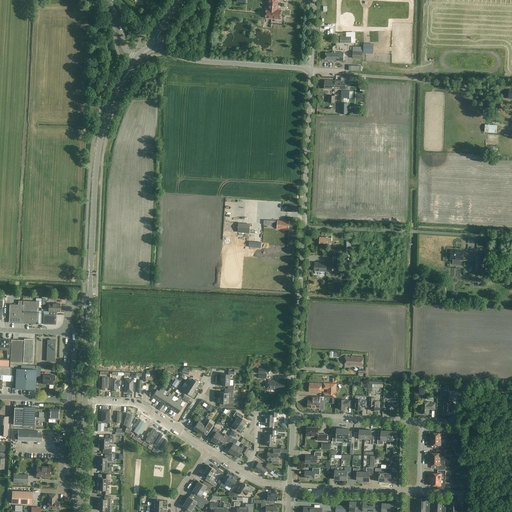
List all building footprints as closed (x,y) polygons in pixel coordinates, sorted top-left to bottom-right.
[(276,0),(268,0),(269,3),(268,9),(267,9),(266,11),(265,11),(265,16),(266,16),(266,18),(277,19),(277,20),(281,20),(282,17),(281,17),(281,10),(276,10),(276,7),(277,7),(278,3),(276,0)] [(347,31),(347,36),(352,35),(352,42),(356,42),(356,31),(347,31)] [(344,61),(344,52),(333,52),(333,53),(326,53),(326,60),(329,60),(329,61),(344,61)] [(335,89),(336,81),(325,81),(325,89),(335,89)] [(346,81),(336,81),(335,89),(345,89),(346,81)] [(341,98),(341,102),(349,102),(349,99),(350,91),(341,91),(341,98)] [(495,133),(497,133),(497,126),(495,126),(495,125),(490,125),(485,124),(485,132),(492,133),(495,133)] [(277,229),(289,230),(289,227),(290,227),(290,224),(289,224),(290,221),(287,221),(287,220),(284,220),(284,221),(278,220),(277,229)] [(238,223),(238,232),(250,233),(250,224),(238,223)] [(450,250),(450,259),(453,259),(452,264),(460,265),(460,260),(463,260),(464,251),(450,250)] [(315,262),(315,271),(327,271),(327,268),(329,268),(329,270),(336,270),(336,256),(330,256),(329,263),(327,263),(315,262)] [(9,323),(38,324),(39,301),(23,301),(23,305),(18,305),(10,304),(9,323)] [(49,303),(48,314),(56,315),(56,312),(60,312),(60,304),(49,303)] [(48,314),(44,314),(43,324),(56,325),(56,315),(48,314)] [(7,354),(10,354),(10,362),(32,363),(33,339),(24,339),(24,340),(11,340),(11,342),(9,342),(9,339),(0,338),(0,346),(7,347),(7,354)] [(55,340),(47,340),(46,361),(54,362),(55,340)] [(364,357),(345,356),(345,364),(363,365),(364,357)] [(10,367),(0,366),(0,387),(2,388),(2,380),(1,380),(1,378),(0,377),(0,374),(10,375),(10,367)] [(36,369),(26,369),(16,368),(15,388),(15,389),(36,390),(36,389),(35,389),(36,369)] [(266,374),(265,374),(266,369),(258,368),(258,378),(266,379),(266,374)] [(221,380),(230,380),(230,375),(234,375),(234,372),(228,371),(228,374),(221,374),(221,380)] [(55,376),(43,375),(42,384),(50,384),(53,384),(53,385),(54,385),(55,376)] [(186,380),(197,387),(199,383),(192,378),(191,380),(187,378),(186,380)] [(125,379),(124,393),(132,393),(133,380),(125,379)] [(197,387),(186,380),(185,382),(188,384),(186,387),(194,391),(197,387)] [(230,380),(221,380),(220,385),(228,385),(228,389),(234,389),(234,385),(229,385),(230,380)] [(267,389),(285,390),(285,382),(280,381),(280,382),(278,382),(278,380),(268,380),(267,389)] [(322,383),(310,383),(309,392),(321,393),(322,383)] [(327,389),(327,393),(323,393),(323,397),(329,397),(329,393),(335,394),(335,389),(334,389),(334,384),(331,384),(324,383),(324,389),(327,389)] [(194,391),(186,387),(185,389),(182,387),(180,389),(191,396),(194,391)] [(437,395),(441,395),(441,397),(444,397),(443,401),(443,409),(443,414),(452,415),(452,407),(453,407),(453,402),(448,401),(448,398),(449,398),(449,392),(447,391),(447,387),(438,387),(437,395)] [(163,389),(161,388),(159,391),(156,389),(152,397),(156,400),(163,389)] [(160,402),(165,395),(163,394),(165,391),(163,389),(156,400),(160,402)] [(228,389),(227,392),(220,392),(220,398),(232,398),(233,398),(234,397),(234,394),(233,393),(233,389),(228,389)] [(167,396),(165,395),(160,402),(165,405),(172,395),(169,393),(167,396)] [(169,408),(174,401),(172,399),(174,396),(172,395),(165,405),(169,408)] [(323,400),(323,397),(317,397),(313,396),(312,400),(308,400),(308,408),(320,408),(320,400),(323,400)] [(219,403),(224,403),(224,407),(233,408),(233,404),(231,402),(232,398),(220,398),(219,403)] [(378,411),(379,401),(374,401),(375,398),(369,398),(368,406),(371,406),(371,410),(378,411)] [(397,412),(397,406),(396,406),(397,401),(387,401),(388,398),(384,398),(384,407),(387,407),(387,410),(392,410),(392,411),(397,412)] [(173,411),(180,400),(178,399),(176,402),(174,401),(169,408),(173,411)] [(350,406),(350,400),(345,400),(338,399),(338,409),(345,409),(345,406),(350,406)] [(367,407),(367,400),(362,400),(362,399),(355,399),(355,410),(362,410),(362,407),(367,407)] [(180,400),(173,411),(178,414),(183,406),(180,405),(182,402),(180,400)] [(421,413),(424,413),(424,415),(428,415),(428,413),(429,414),(429,409),(435,409),(435,403),(429,403),(429,402),(421,402),(421,407),(421,413)] [(14,425),(23,425),(34,426),(35,407),(23,406),(23,408),(14,407),(14,425)] [(49,409),(49,419),(48,422),(55,423),(55,421),(59,421),(60,409),(49,409)] [(109,409),(101,409),(100,423),(109,423),(109,409)] [(237,418),(235,420),(243,426),(246,421),(241,417),(242,415),(236,411),(233,415),(237,418)] [(270,415),(266,415),(265,426),(273,427),(273,417),(277,417),(277,412),(270,412),(270,415)] [(127,413),(123,426),(129,428),(133,415),(127,413)] [(193,429),(198,432),(203,424),(200,422),(202,420),(200,418),(201,416),(198,414),(194,421),(197,423),(193,429)] [(0,417),(0,434),(7,435),(8,416),(0,416),(0,418),(0,417)] [(139,437),(147,424),(140,420),(132,433),(139,437)] [(240,430),(243,426),(235,420),(233,423),(230,420),(227,425),(233,429),(234,427),(240,430)] [(204,433),(207,435),(213,425),(208,421),(207,423),(205,421),(203,424),(198,432),(203,435),(204,433)] [(216,443),(221,435),(218,433),(220,430),(215,427),(211,432),(214,434),(211,440),(216,443)] [(327,441),(328,435),(321,434),(319,434),(319,428),(307,427),(307,429),(306,429),(306,431),(307,432),(307,436),(318,437),(318,440),(327,441)] [(145,441),(148,443),(157,431),(153,428),(145,441)] [(342,438),(343,429),(337,428),(336,435),(333,435),(332,442),(339,442),(339,438),(342,438)] [(349,429),(343,429),(342,438),(342,443),(352,443),(352,431),(349,431),(349,429)] [(430,436),(430,439),(441,439),(441,436),(445,436),(446,430),(438,429),(437,433),(431,433),(431,436),(430,436)] [(18,430),(18,440),(42,441),(42,433),(38,433),(38,431),(18,430)] [(269,434),(265,434),(264,439),(265,439),(265,445),(276,446),(276,445),(273,445),(273,436),(276,436),(276,430),(269,430),(269,434)] [(365,430),(365,439),(370,439),(370,444),(373,444),(374,436),(371,436),(371,430),(365,430)] [(387,440),(387,431),(381,430),(381,437),(378,437),(377,444),(383,445),(383,440),(387,440)] [(394,431),(387,431),(387,440),(391,440),(390,445),(397,445),(397,435),(393,435),(394,431)] [(157,442),(154,446),(157,448),(165,436),(159,432),(154,440),(157,442)] [(223,436),(221,435),(216,443),(220,446),(224,440),(226,442),(230,437),(225,434),(223,436)] [(109,444),(109,440),(112,440),(113,435),(105,435),(105,438),(98,438),(99,438),(99,443),(98,443),(109,444)] [(228,451),(233,454),(238,446),(235,444),(238,441),(232,437),(228,443),(232,445),(228,451)] [(441,439),(430,439),(430,442),(431,442),(431,445),(437,445),(437,449),(445,449),(445,443),(441,443),(441,439)] [(109,446),(109,444),(98,443),(99,443),(98,448),(105,449),(105,453),(112,454),(112,446),(109,446)] [(241,448),(238,446),(233,454),(237,457),(241,451),(242,452),(245,454),(249,448),(243,444),(241,448)] [(277,463),(277,461),(278,455),(280,455),(280,449),(273,449),(273,453),(267,452),(267,460),(272,460),(272,462),(273,464),(276,464),(277,463)] [(429,459),(440,459),(440,456),(444,456),(445,450),(437,450),(437,453),(430,453),(430,456),(429,456),(429,459)] [(321,456),(322,452),(315,452),(314,456),(306,455),(305,463),(317,464),(317,456),(321,456)] [(98,464),(107,464),(107,461),(112,461),(112,455),(105,454),(104,458),(98,458),(98,464)] [(440,459),(429,459),(429,462),(430,462),(430,465),(436,465),(436,469),(444,469),(444,463),(440,463),(440,459)] [(266,470),(270,473),(273,468),(267,464),(265,467),(258,462),(254,469),(263,474),(266,470)] [(107,464),(98,464),(97,469),(104,470),(104,473),(111,473),(111,467),(107,467),(107,464)] [(218,474),(219,472),(222,474),(223,472),(217,468),(216,470),(209,465),(206,470),(213,475),(215,472),(218,474)] [(37,466),(36,476),(42,477),(42,475),(50,475),(51,467),(37,466)] [(341,480),(341,470),(337,470),(338,467),(331,466),(331,472),(335,472),(334,479),(341,480)] [(345,470),(341,470),(341,480),(347,480),(347,473),(351,473),(351,467),(345,467),(345,470)] [(366,472),(363,472),(363,481),(369,481),(369,475),(373,475),(373,468),(367,467),(366,472)] [(319,474),(320,468),(313,468),(313,471),(305,471),(305,478),(314,478),(315,474),(319,474)] [(363,481),(363,472),(360,471),(360,468),(354,468),(353,474),(357,474),(357,480),(363,481)] [(379,481),(385,482),(386,468),(376,468),(375,478),(379,478),(379,481)] [(391,469),(386,468),(385,482),(391,482),(391,479),(397,479),(398,471),(391,471),(391,469)] [(213,475),(206,470),(203,475),(209,479),(207,481),(215,487),(217,484),(213,481),(214,479),(211,478),(213,475)] [(431,476),(430,479),(441,480),(445,480),(446,476),(444,476),(444,474),(446,474),(446,470),(438,470),(438,473),(431,473),(431,476)] [(28,475),(14,474),(13,482),(27,483),(28,475)] [(97,478),(97,484),(108,484),(108,480),(107,480),(107,479),(109,479),(109,474),(103,474),(102,478),(97,478)] [(226,482),(223,480),(220,485),(225,488),(227,485),(231,488),(236,480),(235,480),(232,479),(233,478),(232,477),(232,478),(229,476),(226,482)] [(441,480),(430,479),(430,482),(431,482),(431,485),(437,485),(437,489),(445,489),(445,483),(441,483),(441,480)] [(195,486),(203,491),(205,489),(209,491),(212,486),(206,482),(204,485),(198,481),(195,486)] [(234,489),(230,496),(229,497),(236,497),(239,493),(243,495),(243,494),(245,495),(249,491),(246,489),(248,487),(242,483),(236,491),(234,489),(235,488),(234,489)] [(108,488),(108,484),(97,484),(96,490),(102,490),(102,494),(108,495),(108,490),(107,490),(107,488),(108,488)] [(205,503),(207,504),(209,501),(204,498),(205,496),(202,494),(203,491),(195,486),(192,491),(198,495),(196,497),(205,503)] [(12,491),(11,504),(32,504),(32,492),(12,491)] [(263,504),(274,504),(271,504),(271,501),(277,501),(278,494),(267,493),(267,500),(263,500),(263,504)] [(48,501),(48,509),(59,509),(60,502),(54,502),(54,500),(55,500),(55,495),(49,495),(48,502),(48,501)] [(120,504),(120,499),(118,499),(118,495),(112,495),(112,504),(120,504)] [(97,505),(110,505),(111,497),(104,496),(104,499),(98,499),(97,505)] [(151,505),(162,506),(162,500),(157,500),(157,496),(151,496),(150,502),(151,502),(151,505)] [(203,506),(205,503),(196,497),(194,500),(189,496),(185,501),(194,507),(195,504),(198,506),(199,504),(203,506)] [(194,507),(185,501),(182,506),(188,510),(186,511),(195,511),(196,511),(192,509),(194,507)] [(428,511),(429,506),(425,506),(426,501),(418,501),(418,504),(417,504),(416,509),(418,510),(417,511),(428,511)] [(434,510),(433,511),(445,511),(446,507),(442,507),(442,502),(434,501),(434,505),(433,506),(433,509),(433,510),(434,510)] [(242,511),(242,507),(239,507),(240,503),(234,502),(233,509),(237,509),(236,511),(242,511)] [(359,511),(359,508),(356,508),(357,502),(350,502),(350,503),(349,503),(349,505),(350,506),(349,511),(353,511),(359,511)] [(363,509),(359,508),(359,511),(365,511),(369,511),(369,502),(363,502),(363,509)] [(375,503),(369,502),(369,511),(378,511),(378,506),(375,506),(375,503)] [(461,511),(462,508),(457,507),(457,502),(450,502),(450,507),(449,507),(449,511),(450,511),(449,511),(461,511)] [(219,511),(220,507),(217,507),(217,503),(210,503),(209,510),(214,510),(213,511),(219,511)] [(224,507),(220,507),(219,511),(225,511),(226,510),(230,510),(230,504),(224,503),(224,507)] [(379,509),(378,511),(387,511),(388,503),(382,503),(382,509),(379,509)] [(394,504),(388,503),(387,511),(397,511),(398,508),(394,507),(394,504)]
